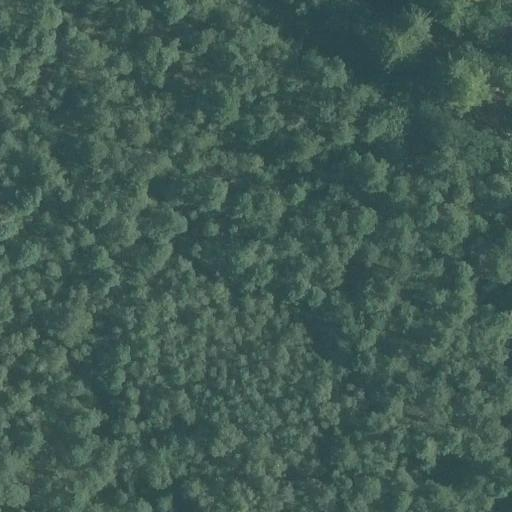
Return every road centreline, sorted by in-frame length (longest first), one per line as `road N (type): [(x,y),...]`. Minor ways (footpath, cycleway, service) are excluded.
road 1 (track): [(511,141),(274,0)]
road 2 (track): [(511,70),(396,36),(345,0)]
